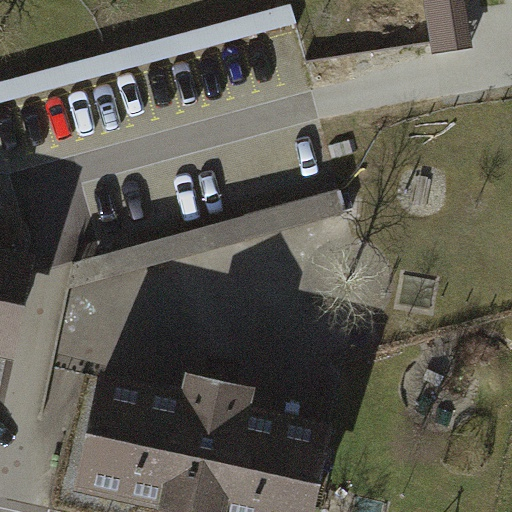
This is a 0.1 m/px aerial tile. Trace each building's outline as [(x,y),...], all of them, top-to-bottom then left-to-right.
[(453,0),(428,0),(438,53),(463,48),(453,0)] [(341,190),(72,263),(67,289),(347,214),(341,190)] [(0,254),(0,355),(3,356),(25,261),(0,254)] [(343,336),(326,338),(328,351),(344,348),(343,336)] [(102,369),(76,485),(199,511),(313,511),(334,423),(249,404),(254,385),(184,369),(180,386),(102,369)]
